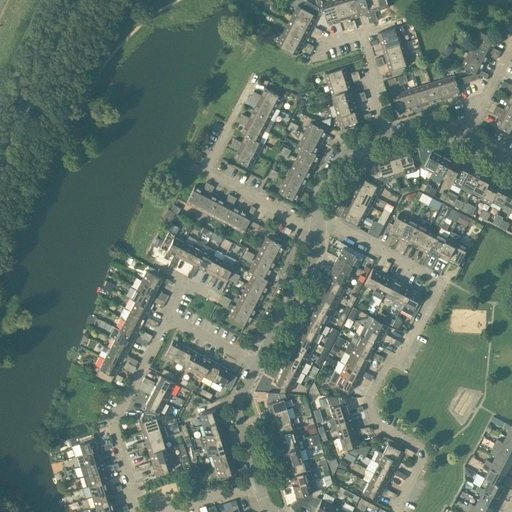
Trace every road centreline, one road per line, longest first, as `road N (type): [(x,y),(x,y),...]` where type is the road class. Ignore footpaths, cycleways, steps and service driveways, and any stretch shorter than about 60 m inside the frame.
road 1 (residential): [(395,511),(420,449),(375,423),(369,398),(384,365),(401,357),(436,283),(318,217)]
road 2 (residential): [(318,232),(216,179),(209,167),(255,76)]
road 3 (residential): [(140,511),(113,423),(168,318)]
road 4 (residential): [(258,364),(314,256),(318,232)]
road 5 (residential): [(259,482),(236,412),(258,364)]
